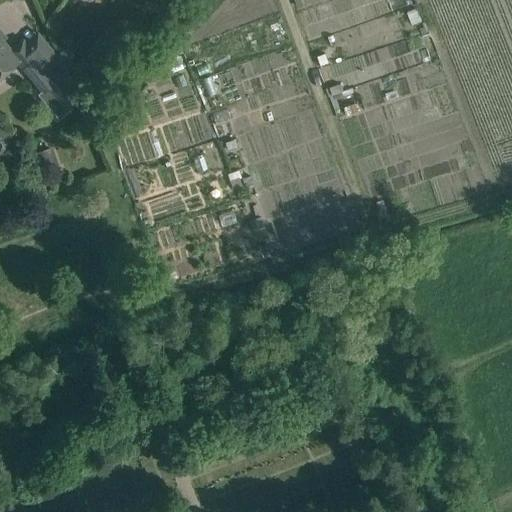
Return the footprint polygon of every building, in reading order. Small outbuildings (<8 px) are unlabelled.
[(0,75),(19,60),(2,40),(5,37),(0,31),(0,75)] [(35,56),(23,66),(43,91),(45,89),(60,106),(76,93),(59,54),(45,65),(35,56)] [(324,54),(316,57),(319,66),(327,63),(324,54)] [(178,56),(171,59),(175,71),(183,68),(178,56)] [(204,73),(193,76),(196,85),(206,82),(204,73)] [(342,82),(329,87),(332,95),(345,90),(342,82)] [(220,122),(212,125),(215,132),(223,129),(220,122)] [(0,151),(13,141),(0,125),(0,151)] [(233,139),(224,143),(227,151),(236,147),(233,139)] [(13,144),(2,154),(6,159),(4,161),(12,171),(26,160),(13,144)] [(62,168),(45,173),(48,184),(66,179),(62,168)] [(238,178),(229,181),(232,190),(241,187),(238,178)] [(260,218),(249,222),(252,231),(264,227),(260,218)]
